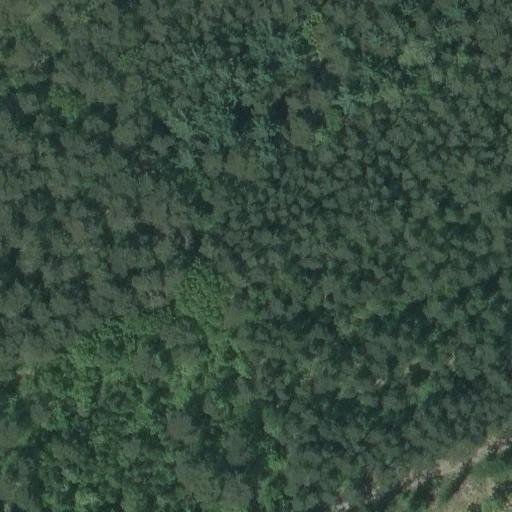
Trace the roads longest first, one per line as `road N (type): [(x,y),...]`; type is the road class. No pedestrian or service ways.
road 1 (track): [(0,380),(213,286)]
road 2 (track): [(511,433),(302,511)]
